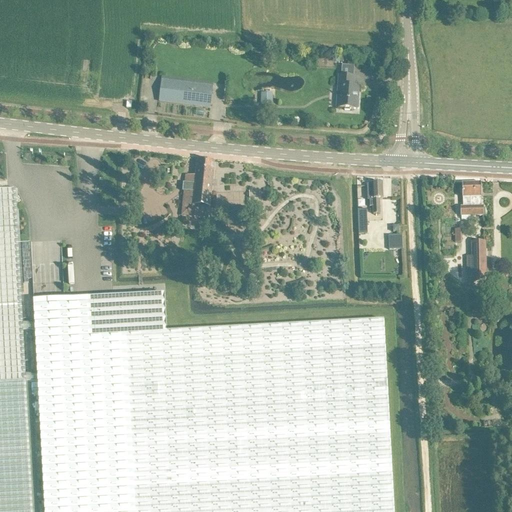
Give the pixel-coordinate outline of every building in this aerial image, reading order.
[(341,67),(341,76),(339,75),(338,86),(341,86),(340,98),(337,98),(336,108),(344,109),(344,111),(350,111),(350,109),(357,110),(357,109),(358,109),(359,101),(358,101),(359,86),(353,86),(354,77),(352,76),(353,67),(341,67)] [(162,80),(161,92),(159,101),(210,108),(211,98),(212,86),(162,80)] [(263,92),(263,105),(275,105),(276,92),(263,92)] [(195,176),(186,175),(182,215),(191,215),(191,216),(209,218),(214,162),(197,160),(195,176)] [(383,199),(382,183),(372,184),(367,185),(367,200),(370,200),(370,207),(373,207),(373,215),(380,214),(379,200),(383,199)] [(463,198),(463,207),(461,207),(462,217),(470,216),(470,217),(484,216),(483,206),(481,206),(481,183),(462,183),(462,198),(463,198)] [(0,511),(32,511),(16,189),(0,189),(0,511)] [(222,210),(223,225),(248,224),(247,208),(222,210)] [(367,210),(358,210),(359,234),(368,234),(367,210)] [(389,236),(389,250),(403,249),(402,235),(389,236)] [(487,283),(486,242),(471,242),(471,257),(467,257),(467,283),(487,283)] [(88,299),(34,302),(44,511),(393,511),(383,321),(90,337),(88,299)]
